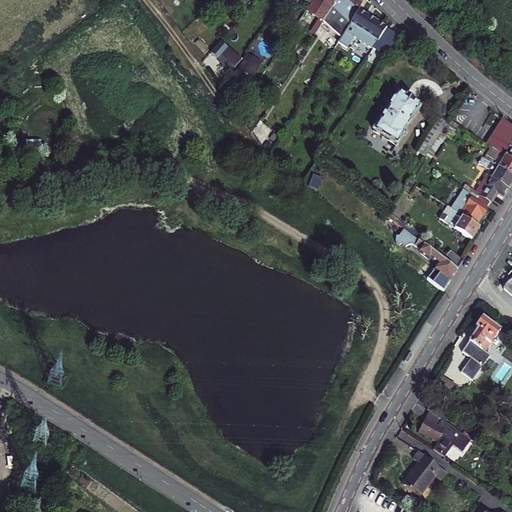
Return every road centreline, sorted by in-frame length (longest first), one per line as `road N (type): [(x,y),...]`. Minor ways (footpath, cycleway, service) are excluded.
road 1 (secondary): [(471,281),(392,408),(341,511)]
road 2 (residential): [(210,511),(0,378)]
road 3 (tertiary): [(391,0),(511,108)]
road 4 (unknown): [(379,432),(511,507)]
